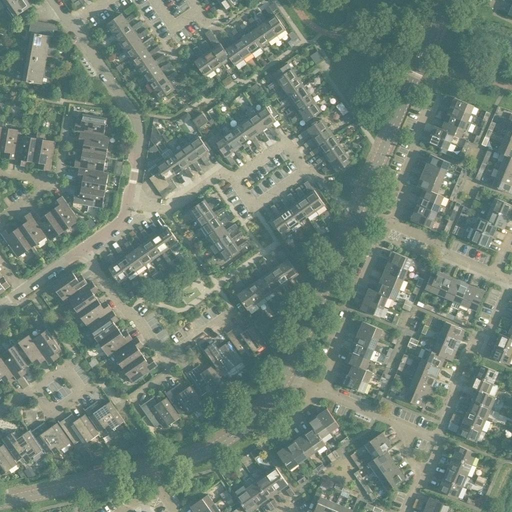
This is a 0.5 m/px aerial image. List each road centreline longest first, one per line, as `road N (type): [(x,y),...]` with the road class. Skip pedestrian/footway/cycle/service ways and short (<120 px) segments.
road 1 (residential): [(357,209),(447,0)]
road 2 (residential): [(231,313),(168,356),(81,250)]
road 3 (residential): [(73,25),(141,128),(127,202)]
road 4 (residential): [(435,437),(468,350),(486,337),(507,292),(494,274)]
road 5 (residential): [(286,374),(357,209)]
road 6 (residential): [(154,466),(233,435),(286,374)]
road 7 (residential): [(0,502),(154,466)]
road 8 (residential): [(236,178),(254,205),(306,169),(287,142)]
road 9 (residential): [(127,202),(167,209),(221,172),(236,178)]
